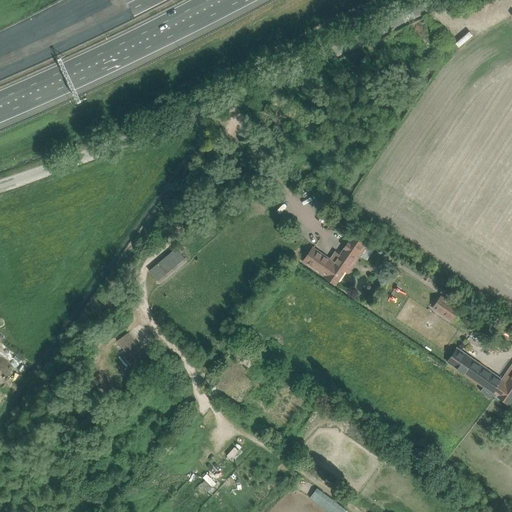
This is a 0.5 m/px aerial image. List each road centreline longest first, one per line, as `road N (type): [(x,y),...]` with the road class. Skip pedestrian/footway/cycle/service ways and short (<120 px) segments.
road 1 (unknown): [(267,167),(151,257),(140,281),(143,305),(222,412),(362,511)]
road 2 (unclassified): [(439,0),(226,100),(0,185)]
road 3 (motorway): [(0,105),(221,0)]
road 4 (motorway): [(150,0),(0,68)]
